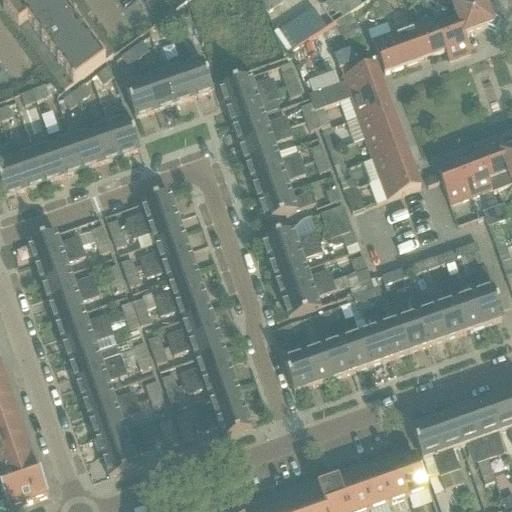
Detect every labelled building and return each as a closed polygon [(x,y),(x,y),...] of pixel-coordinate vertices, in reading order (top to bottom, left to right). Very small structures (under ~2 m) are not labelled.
[(19,33),(19,32),(65,95),(114,59),(70,0),(19,0),(13,5),(12,5),(3,12),(19,33)] [(277,9),(271,0),(261,0),(267,16),(277,9)] [(287,3),(285,0),(271,0),(277,9),(287,3)] [(350,16),(339,0),(334,0),(328,4),(340,23),(342,22),(349,17),(350,16)] [(360,9),(354,0),(339,0),(350,16),(360,9)] [(371,3),(369,0),(354,0),(360,9),(371,3)] [(392,14),(384,2),(382,0),(374,0),(378,6),(377,7),(385,19),(392,14)] [(483,2),(489,0),(463,0),(466,7),(466,8),(483,2)] [(453,12),(455,17),(458,25),(459,25),(465,41),(479,36),(479,35),(492,31),(486,15),(487,14),(483,2),(466,8),(466,7),(453,12)] [(340,23),(328,4),(318,11),(330,30),(332,28),(340,23)] [(330,30),(318,11),(307,18),(319,36),(330,30)] [(171,19),(163,25),(170,34),(178,28),(183,24),(176,16),(171,19)] [(360,34),(349,17),(342,22),(340,23),(332,28),(336,33),(344,45),(360,34)] [(442,18),(435,21),(439,32),(438,33),(445,52),(444,53),(445,55),(448,65),(471,57),(465,41),(459,25),(458,25),(455,17),(451,19),(442,18)] [(319,36),(307,18),(297,25),(309,43),(319,36)] [(438,33),(439,32),(434,20),(412,28),(425,63),(445,55),(444,53),(445,52),(438,33)] [(170,34),(163,25),(155,31),(161,40),(170,34)] [(309,43),(297,25),(287,31),(299,50),(309,43)] [(425,63),(412,28),(403,32),(392,36),(404,70),(405,70),(425,63)] [(299,50),(287,31),(276,38),(285,59),(299,50)] [(404,70),(392,36),(371,43),(384,78),(404,70)] [(143,45),(131,54),(137,63),(149,54),(143,45)] [(137,63),(131,54),(122,60),(129,69),(137,63)] [(201,64),(192,67),(189,59),(179,62),(193,101),(212,95),(201,64)] [(193,101),(179,62),(169,66),(172,74),(163,77),(174,108),(193,101)] [(109,69),(96,79),(103,88),(114,80),(109,69)] [(335,76),(309,85),(313,98),(309,99),(310,103),(312,107),(315,116),(323,113),(351,102),(350,101),(382,89),(375,69),(343,81),(345,86),(339,88),(335,76)] [(174,108),(163,77),(155,80),(152,71),(141,75),(155,115),(174,108)] [(281,78),(285,90),(297,86),(293,74),(281,78)] [(155,115),(141,75),(130,79),(133,88),(125,91),(136,122),(155,115)] [(226,110),(275,93),(272,84),(253,91),(249,81),(219,91),(226,110)] [(301,98),(297,86),(285,90),(289,102),(301,98)] [(84,87),(72,96),(79,105),(90,96),(84,87)] [(45,89),(33,93),(36,104),(49,100),(45,89)] [(389,109),(382,89),(350,101),(351,102),(357,121),(389,109)] [(36,104),(33,93),(21,98),(24,109),(36,104)] [(278,103),(275,93),(226,110),(232,130),(263,119),(259,110),(278,103)] [(78,105),(72,96),(63,102),(70,111),(78,105)] [(317,121),(315,116),(312,107),(299,111),(305,126),(317,121)] [(397,130),(389,109),(357,121),(365,142),(397,130)] [(8,110),(0,113),(0,125),(12,121),(8,110)] [(330,131),(323,113),(315,116),(317,121),(321,132),(321,134),(330,131)] [(125,114),(119,116),(113,118),(116,127),(109,130),(120,160),(139,153),(135,141),(125,115),(125,114)] [(239,149),(288,132),(285,123),(266,129),(263,119),(232,130),(239,149)] [(321,132),(317,121),(305,126),(309,137),(321,132)] [(120,160),(109,130),(100,133),(97,123),(87,127),(101,166),(120,160)] [(101,166),(87,127),(76,130),(79,140),(71,142),(70,140),(71,143),(81,173),(101,166)] [(405,151),(397,130),(365,142),(372,162),(405,151)] [(337,152),(333,139),(330,131),(321,134),(329,155),(337,152)] [(291,142),(288,132),(239,149),(246,168),(277,157),(273,148),(291,142)] [(81,173),(71,143),(62,146),(59,137),(49,141),(62,180),(81,173)] [(62,180),(49,141),(38,145),(41,153),(33,156),(43,187),(62,180)] [(511,188),(511,181),(511,182),(502,160),(496,144),(474,152),(478,162),(479,162),(491,194),(492,196),(511,189),(511,188)] [(310,153),(314,165),(325,161),(321,149),(310,153)] [(43,187),(33,156),(23,160),(20,151),(11,155),(24,193),(43,187)] [(412,170),(405,151),(372,162),(380,182),(412,170)] [(345,172),(337,152),(329,155),(337,176),(345,172)] [(24,193),(11,155),(1,158),(4,166),(0,167),(0,185),(5,200),(24,193)] [(511,156),(502,160),(511,182),(511,181),(511,156)] [(252,187),(301,170),(298,160),(280,166),(277,157),(246,168),(252,187)] [(330,174),(325,161),(314,165),(318,178),(330,174)] [(479,162),(478,162),(458,169),(470,201),(491,194),(479,162)] [(470,201),(458,169),(440,176),(437,177),(438,178),(441,186),(449,209),(450,209),(470,201)] [(304,179),(301,170),(252,187),(259,206),(290,196),(286,186),(304,179)] [(420,193),(412,170),(380,182),(388,205),(420,193)] [(353,193),(348,181),(345,172),(337,176),(344,196),(353,193)] [(438,178),(424,183),(427,191),(441,186),(438,178)] [(336,192),(325,196),(330,208),(341,204),(336,192)] [(356,192),(353,193),(344,196),(352,217),(364,213),(356,192)] [(293,204),(290,196),(259,206),(266,225),(314,209),(311,198),(293,204)] [(126,224),(129,234),(175,217),(168,198),(141,208),(145,218),(126,224)] [(484,215),(489,230),(497,227),(508,223),(503,208),(484,215)] [(321,218),(330,243),(352,235),(343,210),(321,218)] [(182,237),(175,217),(129,234),(132,243),(151,236),(154,247),(182,237)] [(107,228),(111,240),(123,236),(118,224),(107,228)] [(497,227),(489,230),(488,230),(493,244),(502,241),(497,227)] [(90,235),(95,247),(107,242),(103,230),(90,235)] [(268,265),(317,248),(314,237),(295,244),(292,235),(261,245),(268,265)] [(356,248),(352,235),(330,243),(332,250),(344,246),(346,252),(356,248)] [(127,249),(123,236),(111,240),(116,253),(127,249)] [(56,237),(27,247),(34,266),(82,250),(78,240),(59,247),(56,237)] [(157,256),(139,262),(143,272),(189,256),(182,237),(154,247),(157,256)] [(111,254),(107,242),(95,247),(99,259),(111,254)] [(476,245),(456,252),(459,260),(466,281),(472,279),(473,284),(477,283),(481,295),(473,298),(483,329),(502,322),(476,245)] [(320,256),(317,248),(268,265),(275,284),(305,273),(301,263),(320,256)] [(85,259),(82,250),(34,266),(41,286),(69,276),(66,266),(85,259)] [(459,260),(456,252),(437,259),(440,267),(459,260)] [(189,256),(143,272),(146,282),(164,276),(167,285),(196,276),(189,256)] [(440,267),(437,259),(418,266),(421,274),(440,267)] [(350,265),(355,277),(367,273),(362,260),(350,265)] [(121,267),(125,279),(136,275),(132,263),(121,267)] [(511,267),(510,263),(502,266),(501,266),(506,279),(511,277),(511,267)] [(421,274),(418,266),(401,272),(404,280),(421,274)] [(104,274),(108,286),(120,282),(115,269),(104,274)] [(404,280),(401,272),(381,279),(384,287),(404,280)] [(281,303),(330,286),(327,275),(308,282),(305,273),(275,284),(281,303)] [(374,292),(367,273),(355,277),(345,281),(348,290),(352,300),(364,295),(374,292)] [(141,287),(136,275),(125,279),(129,291),(141,287)] [(69,276),(41,286),(48,305),(95,289),(91,279),(73,286),(69,276)] [(196,276),(167,285),(149,292),(156,311),(202,295),(196,276)] [(124,294),(120,282),(108,286),(113,298),(124,294)] [(334,295),(330,286),(281,303),(288,322),(319,311),(316,301),(334,295)] [(483,329),(473,298),(470,291),(459,295),(456,286),(448,289),(464,335),(483,329)] [(95,289),(48,305),(55,325),(83,315),(79,305),(98,299),(95,289)] [(464,335),(448,289),(436,293),(438,298),(430,300),(445,342),(464,335)] [(374,292),(364,295),(368,307),(370,306),(375,305),(381,302),(377,291),(374,292)] [(410,303),(411,302),(408,293),(396,297),(401,313),(393,316),(394,319),(407,356),(426,349),(410,303)] [(202,295),(156,311),(159,321),(177,315),(181,325),(209,315),(202,295)] [(368,307),(364,295),(352,300),(356,311),(358,310),(368,307)] [(445,342),(430,300),(420,304),(418,300),(411,302),(410,303),(426,349),(445,342)] [(142,302),(131,306),(136,319),(147,315),(142,302)] [(136,319),(131,306),(120,310),(125,323),(136,319)] [(407,356),(394,319),(383,323),(379,310),(375,312),(370,313),(388,363),(407,356)] [(369,369),(358,339),(347,343),(336,312),(328,315),(350,376),(369,369)] [(388,363),(370,313),(360,317),(367,336),(358,339),(369,369),(388,363)] [(83,315),(55,325),(62,344),(108,328),(105,318),(86,325),(83,315)] [(151,327),(147,315),(136,319),(140,331),(151,327)] [(216,334),(209,315),(181,325),(184,334),(166,340),(169,350),(216,334)] [(350,376),(328,315),(319,318),(330,349),(320,353),(331,383),(350,376)] [(140,331),(136,319),(125,323),(129,335),(140,331)] [(331,383),(320,353),(310,356),(299,324),(290,328),(312,390),(331,383)] [(108,328),(62,344),(68,364),(96,354),(93,344),(111,337),(108,328)] [(312,390),(290,328),(280,331),(292,363),(282,366),(293,397),(312,390)] [(216,334),(169,350),(173,360),(192,354),(195,363),(223,353),(216,334)] [(148,344),(152,356),(162,353),(158,341),(148,344)] [(132,353),(137,364),(147,360),(143,349),(132,353)] [(166,365),(162,353),(152,356),(156,368),(166,365)] [(230,373),(223,353),(195,363),(198,373),(180,379),(183,389),(230,373)] [(96,354),(68,364),(75,383),(122,367),(118,357),(100,364),(96,354)] [(152,372),(147,360),(137,364),(141,376),(152,372)] [(122,367),(75,383),(82,402),(109,393),(106,383),(125,377),(122,367)] [(230,373),(183,389),(186,399),(205,393),(208,402),(236,392),(230,373)] [(161,382),(166,395),(176,391),(172,379),(161,382)] [(0,386),(0,408),(13,404),(12,401),(13,401),(11,394),(10,394),(6,384),(0,386)] [(145,390),(149,402),(160,398),(156,386),(145,390)] [(180,403),(176,391),(166,395),(170,407),(180,403)] [(243,412),(236,392),(208,402),(211,412),(193,418),(197,428),(243,412)] [(89,422),(136,406),(132,397),(113,403),(109,393),(82,402),(89,422)] [(164,411),(160,398),(149,402),(153,414),(164,411)] [(511,415),(507,400),(487,406),(498,438),(499,438),(508,435),(511,446),(511,415)] [(0,408),(0,429),(20,423),(16,413),(17,413),(15,406),(14,407),(13,404),(0,408)] [(139,416),(136,406),(89,422),(96,441),(124,432),(121,422),(139,416)] [(498,438),(487,406),(484,407),(470,412),(488,464),(507,458),(499,438),(498,438)] [(250,431),(243,412),(197,428),(200,437),(218,431),(221,441),(250,431)] [(488,464),(470,412),(449,419),(460,450),(469,447),(481,481),(493,477),(488,464)] [(174,422),(179,434),(190,430),(186,418),(174,422)] [(460,450),(449,419),(430,426),(453,491),(462,487),(450,454),(460,450)] [(24,433),(23,433),(20,423),(0,429),(0,451),(26,442),(25,439),(26,439),(24,433)] [(158,427),(162,440),(174,436),(170,423),(158,427)] [(453,491),(430,426),(411,433),(417,452),(418,456),(421,463),(431,459),(444,494),(453,491)] [(194,442),(190,430),(179,434),(183,446),(194,442)] [(103,461),(150,444),(146,435),(127,441),(124,432),(96,441),(103,461)] [(178,448),(174,436),(162,440),(166,452),(178,448)] [(0,451),(0,473),(33,462),(30,452),(30,451),(28,445),(27,445),(26,442),(0,451)] [(153,454),(150,444),(103,461),(109,480),(137,470),(134,461),(153,454)] [(416,460),(395,467),(407,502),(428,494),(416,460)] [(0,473),(0,479),(5,492),(5,493),(41,480),(39,480),(39,478),(37,471),(36,472),(33,462),(0,473)] [(407,502),(395,467),(376,474),(388,509),(407,502)] [(378,511),(388,509),(376,474),(356,481),(367,511),(378,511)] [(5,492),(0,494),(6,511),(15,511),(47,501),(47,502),(49,501),(41,480),(5,493),(5,492)] [(367,511),(356,481),(339,487),(337,488),(345,511),(367,511)] [(345,511),(337,488),(339,487),(338,486),(327,490),(317,493),(319,499),(321,499),(321,500),(320,500),(324,511),(345,511)] [(324,511),(320,500),(321,500),(321,499),(319,499),(300,506),(302,511),(324,511)] [(509,511),(511,511),(511,499),(502,503),(504,511),(509,511)]
